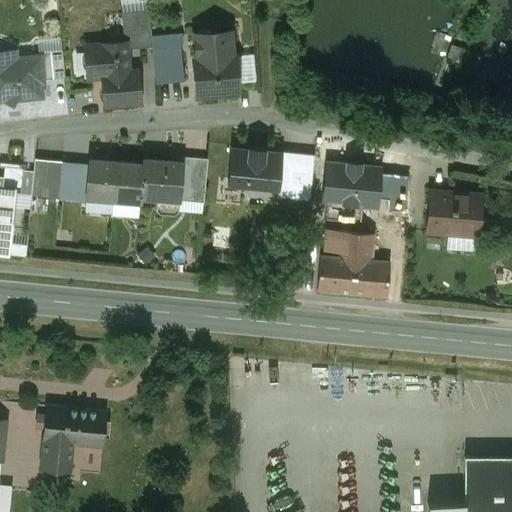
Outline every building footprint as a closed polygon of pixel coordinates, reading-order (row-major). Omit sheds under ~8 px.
[(152,48),(148,10),(121,13),(124,42),(125,42),(126,49),(150,46),(150,49),(152,48)] [(230,30),(193,33),(195,58),(192,58),(196,97),(237,93),(234,55),(231,55),(230,30)] [(124,42),(101,44),(104,74),(128,72),(126,49),(125,42),(124,42)] [(101,44),(85,46),(87,76),(102,75),(102,74),(104,74),(101,44)] [(179,46),(152,48),(155,82),(182,80),(179,46)] [(65,78),(62,50),(39,53),(39,58),(41,80),(65,78)] [(0,99),(40,96),(39,80),(41,80),(39,58),(14,60),(13,51),(0,52),(0,99)] [(104,74),(102,74),(102,75),(105,104),(139,101),(136,71),(128,72),(104,74)] [(276,193),(308,197),(313,150),(225,140),(221,180),(277,186),(276,193)] [(207,159),(183,156),(182,163),(183,163),(180,199),(179,201),(203,202),(207,159)] [(62,163),(35,160),(32,194),(59,197),(62,173),(62,163)] [(117,162),(89,160),(87,175),(85,198),(86,198),(86,197),(113,199),(117,162)] [(182,163),(143,160),(143,164),(144,164),(140,197),(141,197),(141,196),(157,198),(180,199),(183,163),(182,163)] [(143,164),(117,162),(113,199),(140,202),(141,197),(140,197),(144,164),(143,164)] [(0,189),(12,191),(12,193),(21,194),(23,168),(0,165),(0,189)] [(87,175),(62,173),(59,197),(86,199),(86,198),(85,198),(87,175)] [(12,191),(0,189),(0,250),(6,251),(12,193),(12,191)] [(451,195),(431,193),(431,190),(429,190),(426,230),(476,234),(479,194),(451,192),(451,195)] [(180,199),(157,198),(156,210),(160,215),(174,216),(178,212),(179,201),(180,199)] [(356,213),(355,227),(375,228),(375,214),(356,213)] [(375,234),(325,229),(322,257),(372,261),(375,234)] [(322,257),(318,256),(315,289),(382,295),(385,263),(372,261),(322,257)] [(104,411),(45,405),(44,417),(36,416),(35,425),(43,426),(41,438),(42,439),(39,467),(68,470),(71,442),(101,444),(104,411)] [(511,511),(511,458),(470,458),(470,502),(469,511),(511,511)] [(10,488),(0,487),(0,506),(7,508),(10,488)] [(469,511),(470,502),(429,503),(429,511),(469,511)]
